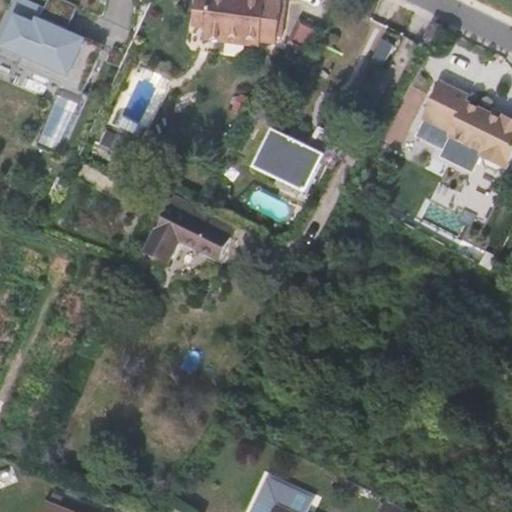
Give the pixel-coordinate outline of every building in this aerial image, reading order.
[(19,74),(83,101),(102,55),(65,40),(76,12),(50,1),(38,29),(18,20),(1,61),(21,69),(19,74)] [(208,8),(195,8),(196,41),(207,41),(207,48),(230,48),(231,56),(264,56),(264,51),(282,50),(280,3),(265,4),(265,7),(230,7),(230,4),(208,4),(208,8)] [(445,27),(434,22),(421,45),(433,51),(445,27)] [(230,48),(207,48),(207,56),(231,56),(230,48)] [(504,120),(491,114),(468,102),(471,96),(442,82),(424,118),(452,132),(450,136),(485,153),(482,158),(484,158),(487,166),(498,172),(508,170),(511,161),(511,118),(509,117),(505,118),(504,120)] [(493,109),(491,114),(504,120),(505,118),(509,117),(493,109)] [(325,154),(271,127),(252,164),(307,190),(325,154)] [(221,240),(165,214),(144,258),(168,269),(179,246),(211,262),(221,240)] [(511,316),(511,300),(490,290),(484,302),(511,316)] [(398,511),(401,507),(385,500),(379,511),(398,511)] [(70,511),(47,503),(43,511),(70,511)]
